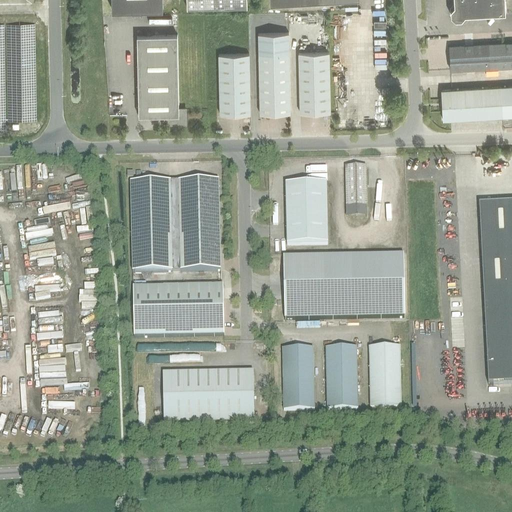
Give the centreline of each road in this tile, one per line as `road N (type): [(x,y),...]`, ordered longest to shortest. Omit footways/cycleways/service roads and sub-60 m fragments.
road 1 (tertiary): [(511,468),(438,451),(383,449),(0,472)]
road 2 (unknown): [(465,165),(480,388),(488,398),(511,398)]
road 3 (unclassified): [(244,144),(247,338)]
road 4 (unclassified): [(56,147),(244,144)]
road 5 (unclassified): [(244,144),(416,140)]
road 6 (unclassified): [(56,147),(53,0)]
road 7 (unclassified): [(416,140),(409,0)]
